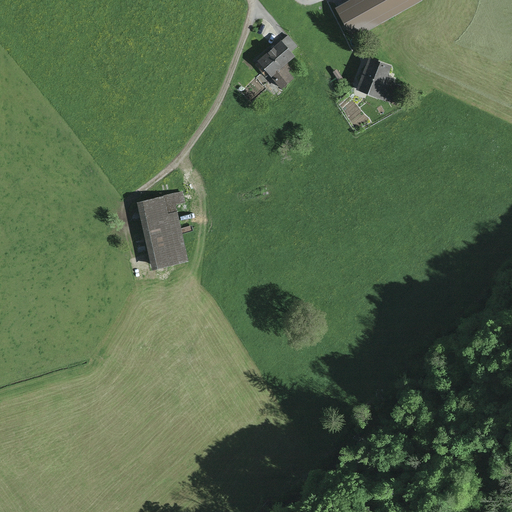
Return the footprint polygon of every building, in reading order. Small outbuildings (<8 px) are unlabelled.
[(347,0),(336,7),(352,37),(420,0),(347,0)] [(288,35),(281,41),(291,52),(297,46),(288,35)] [(281,40),(258,59),(259,61),(256,64),(266,76),(269,74),(281,88),(293,78),(282,65),(294,55),(291,52),(281,41),(281,40)] [(369,56),(357,88),(396,103),(403,86),(393,82),(394,77),(388,75),(392,65),(369,56)] [(137,202),(153,270),(189,262),(176,204),(186,202),(184,192),(137,202)]
